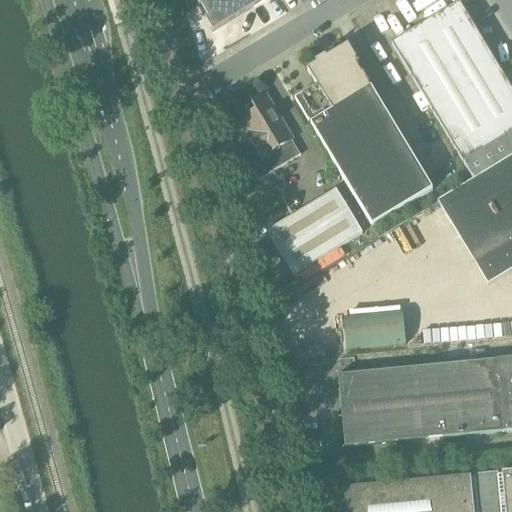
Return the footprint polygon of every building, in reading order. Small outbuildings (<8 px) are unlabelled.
[(205,0),(206,2),(200,6),(207,18),(204,20),(212,34),(267,0),(205,0)] [(511,94),(458,5),(390,46),(462,165),(511,135),(511,94)] [(316,88),(294,101),(307,124),(308,123),(310,127),(309,127),(371,230),(432,193),(361,77),(360,77),(355,68),(358,67),(346,48),(325,61),(326,62),(315,68),(315,67),(306,73),(316,88)] [(299,158),(290,143),(292,142),(265,97),(251,106),(255,113),(241,122),(248,134),(246,136),(253,148),(253,149),(255,152),(261,160),(263,159),(272,174),(299,158)] [(511,158),(436,204),(487,288),(511,272),(511,158)] [(335,193),(266,234),(292,277),(361,236),(335,193)] [(401,313),(342,319),(346,351),(404,345),(401,313)] [(511,361),(461,366),(337,378),(344,450),(511,433),(511,361)] [(472,507),(474,507),(474,511),(496,511),(496,506),(504,505),(504,511),(511,511),(511,473),(501,475),(503,499),(496,500),(493,473),(471,475),(473,501),(471,501),(472,507)] [(472,511),(472,507),(471,501),(469,479),(343,491),(344,511),(472,511)]
